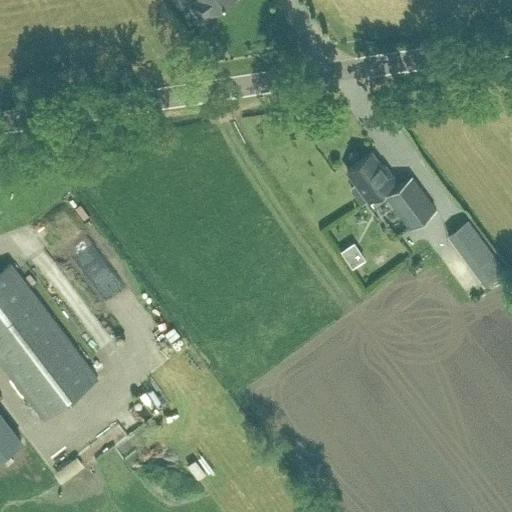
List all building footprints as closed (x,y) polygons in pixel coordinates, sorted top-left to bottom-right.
[(190,0),(188,1),(200,17),(223,0),(190,0)] [(395,185),(370,150),(345,168),(367,198),(380,188),(383,193),(395,185)] [(408,226),(435,207),(410,173),(395,185),(383,193),(408,226)] [(483,282),(505,266),(481,233),(467,216),(446,232),(483,282)] [(0,360),(42,415),(96,374),(10,261),(0,268),(0,360)] [(86,309),(69,322),(94,353),(111,340),(86,309)] [(0,411),(0,452),(20,437),(0,411)] [(142,425),(112,438),(120,455),(150,441),(142,425)] [(78,454),(85,463),(108,444),(102,436),(78,454)] [(61,483),(83,468),(76,458),(54,474),(61,483)]
